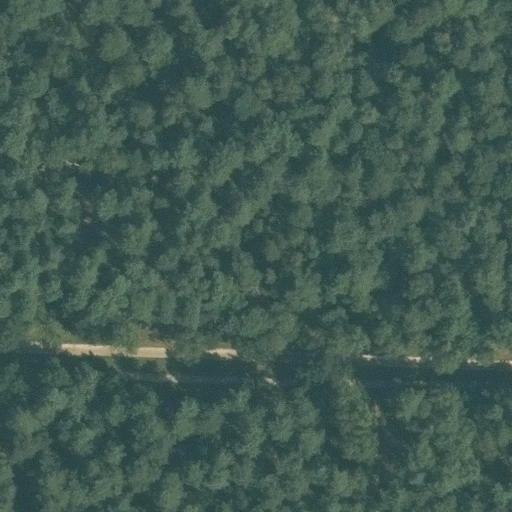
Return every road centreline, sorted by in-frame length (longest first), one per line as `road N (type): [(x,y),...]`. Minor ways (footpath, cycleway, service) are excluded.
road 1 (unknown): [(511,364),(0,347)]
road 2 (track): [(511,174),(386,203),(284,200),(266,171),(262,73)]
road 3 (track): [(262,73),(0,38)]
road 4 (track): [(425,0),(321,60),(262,73)]
road 5 (track): [(377,511),(372,384)]
